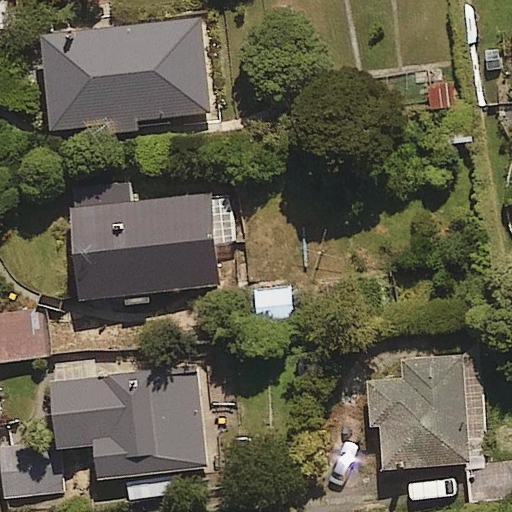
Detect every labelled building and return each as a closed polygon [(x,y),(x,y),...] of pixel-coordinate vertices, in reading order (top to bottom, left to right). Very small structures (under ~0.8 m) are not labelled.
[(0,0),(0,31),(11,30),(8,0),(0,0)] [(217,121),(205,22),(54,40),(66,139),(217,121)] [(224,192),(83,197),(87,309),(227,305),(224,192)] [(391,430),(393,473),(472,469),(466,362),(412,364),(413,386),(379,387),(381,430),(391,430)] [(211,472),(203,377),(63,389),(68,455),(106,452),(108,486),(135,483),(136,502),(177,498),(175,475),(211,472)] [(63,443),(4,450),(10,500),(69,492),(63,443)] [(511,502),(511,464),(479,469),(483,506),(511,502)]
